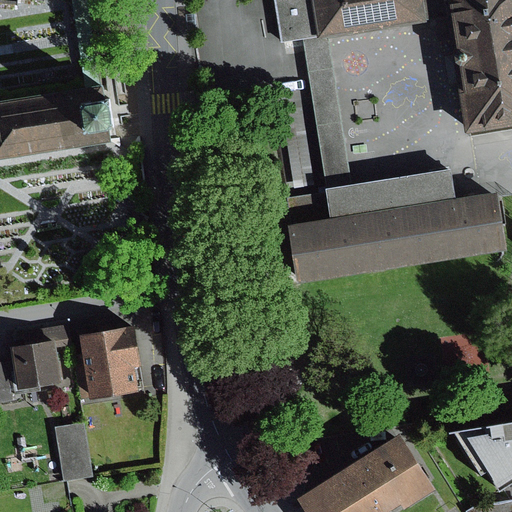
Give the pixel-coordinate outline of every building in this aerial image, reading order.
[(511,0),(277,0),(285,45),(309,41),(332,37),(454,17),(463,70),(474,137),(511,130),(511,0)] [(332,37),(309,41),(335,192),(358,188),(332,37)] [(103,86),(0,104),(0,157),(109,139),(108,132),(120,130),(115,100),(106,102),(103,86)] [(303,108),(284,111),(296,189),(315,186),(303,108)] [(358,188),(335,192),(340,221),(299,228),(309,287),(511,252),(511,237),(505,197),(462,204),(456,171),(358,188)] [(340,221),(335,192),(294,198),(299,228),(340,221)] [(30,347),(18,349),(20,359),(22,372),(25,391),(68,384),(61,342),(74,340),(71,325),(27,332),(30,347)] [(134,329),(86,337),(89,355),(76,357),(84,399),(95,397),(96,400),(143,392),(139,368),(147,367),(142,335),(135,336),(134,329)] [(20,359),(0,362),(0,402),(18,399),(14,373),(22,372),(20,359)] [(87,424),(59,428),(66,482),(95,478),(87,424)] [(511,428),(461,437),(493,479),(502,474),(511,492),(511,428)] [(445,489),(409,434),(309,498),(317,511),(396,511),(410,503),(414,508),(445,489)] [(511,511),(511,501),(482,506),(471,511),(470,511),(511,511)]
